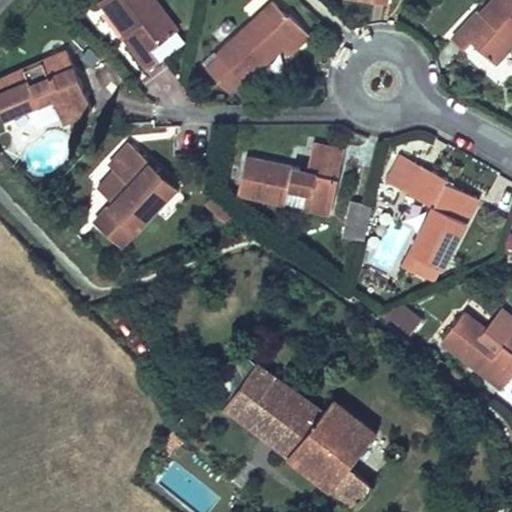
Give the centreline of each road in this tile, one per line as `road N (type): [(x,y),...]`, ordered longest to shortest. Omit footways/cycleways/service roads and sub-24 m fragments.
road 1 (unknown): [(260,459),(201,414),(88,289)]
road 2 (residential): [(383,80),(511,152)]
road 3 (unclassified): [(0,195),(88,289)]
